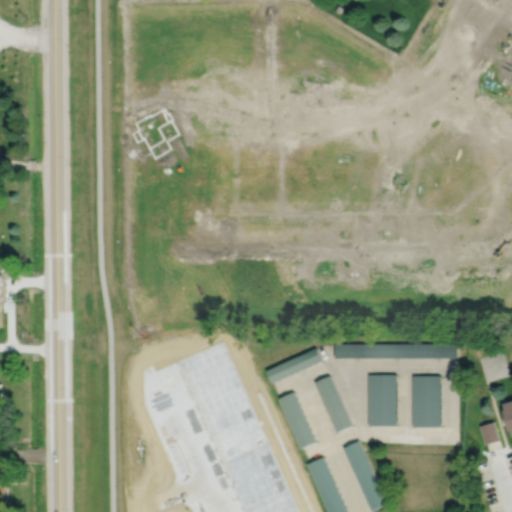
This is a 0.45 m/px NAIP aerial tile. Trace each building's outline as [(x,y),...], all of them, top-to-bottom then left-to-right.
[(335,343),(335,358),(457,357),(457,342),(335,343)] [(267,369),(315,347),(321,360),(273,382),(267,369)] [(369,372),(369,423),(397,423),(397,372),(369,372)] [(314,380),(330,373),(353,424),(337,431),(314,380)] [(413,374),(413,425),(441,424),(441,374),(413,374)] [(279,396),(295,389),(318,440),(302,447),(279,396)] [(481,423),(486,443),(500,438),(495,419),(481,423)] [(344,445),(360,438),(366,451),(388,501),(373,508),(372,508),(344,445)] [(331,511),(308,462),(324,454),(350,511),(331,511)] [(0,492),(8,492),(7,460),(0,460),(0,492)]
